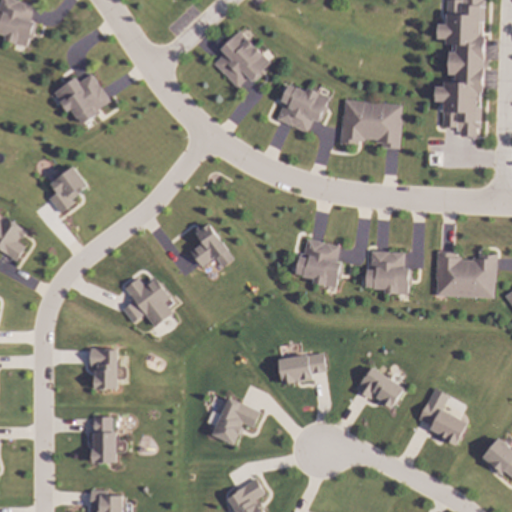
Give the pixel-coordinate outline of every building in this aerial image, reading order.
[(24,0),(36,3),(32,18),(37,25),(34,39),(31,38),(30,45),(7,39),(8,35),(0,32),(0,13),(3,0),(24,0)] [(488,0),(488,20),(486,20),(485,34),(489,34),(488,59),(491,59),(491,69),(487,69),(486,92),(483,92),(482,106),(484,106),(483,128),(481,128),(481,137),(462,136),(462,130),(459,130),(459,127),(445,127),(445,110),(443,110),(443,101),(438,101),(439,85),(447,86),(447,80),(456,81),(456,73),(452,73),(453,50),(456,50),(456,42),(449,42),(450,38),(440,37),(441,22),(446,22),(446,13),(449,13),(449,0),(488,0)] [(271,62),(254,79),(249,74),(238,85),(217,64),(229,53),(224,48),(241,31),(271,62)] [(112,100),(84,121),(74,107),(68,111),(55,93),(77,77),(79,83),(93,73),(112,100)] [(307,90),(308,87),(331,97),(328,106),(329,106),(323,120),(319,121),(314,118),(308,132),(278,118),(284,104),(281,102),(290,83),(307,90)] [(404,104),(403,120),(404,120),(401,149),(384,147),(384,142),(378,142),(378,139),(367,138),(367,140),(360,140),(360,144),(342,143),(346,99),(404,104)] [(90,186),(74,198),(78,202),(62,214),(51,199),(59,193),(52,183),(59,177),(57,174),(65,168),(68,171),(75,166),(90,186)] [(0,220),(2,222),(7,216),(29,231),(23,239),(22,238),(19,241),(27,247),(17,260),(0,247),(0,220)] [(224,241),(225,241),(232,250),(231,251),(236,258),(225,267),(219,259),(218,260),(216,258),(204,267),(193,252),(206,242),(197,231),(203,225),(205,228),(211,224),(224,241)] [(339,245),(336,262),(342,262),(345,265),(342,280),(338,279),(337,287),(315,283),(317,276),(298,273),(303,254),(306,254),(310,240),(339,245)] [(407,252),(406,268),(411,268),(414,271),(414,278),(414,286),(411,286),(411,295),(386,294),(387,290),(376,290),(376,288),(368,287),(368,269),(369,269),(369,267),(373,267),(373,250),(407,252)] [(446,252),(446,253),(459,253),(458,257),(464,257),(464,259),(475,259),(475,258),(482,258),(482,254),(500,254),(499,282),(497,282),(496,298),(439,296),(439,251),(446,252)] [(172,298),(167,302),(175,313),(156,327),(127,288),(141,278),(146,285),(157,277),(172,298)] [(132,324),(143,316),(133,302),(122,310),(132,324)] [(92,390),(90,350),(113,349),(114,389),(92,390)] [(279,384),(276,359),(320,354),(323,379),(279,384)] [(354,389),(369,367),(402,389),(387,411),(354,389)] [(208,435),(224,397),(248,407),(232,445),(208,435)] [(455,445),(427,432),(437,411),(465,424),(455,445)] [(89,463),(90,419),(116,420),(115,464),(89,463)] [(511,447),(511,475),(506,471),(502,476),(490,466),(491,464),(485,458),(501,439),(511,447)] [(232,511),(225,499),(246,486),(262,511),(232,511)] [(92,511),(92,497),(120,497),(120,511),(92,511)]
